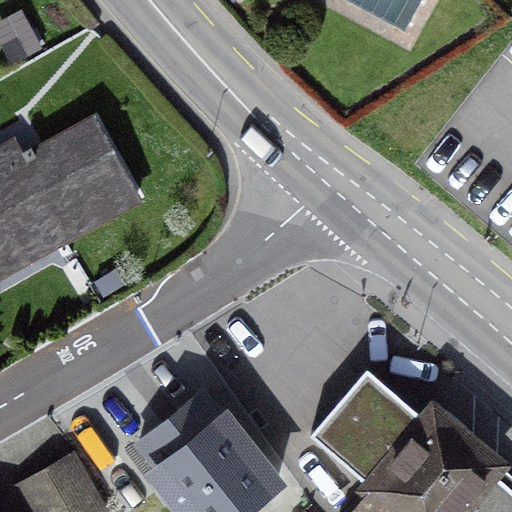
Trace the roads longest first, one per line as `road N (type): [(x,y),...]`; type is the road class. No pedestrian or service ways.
road 1 (residential): [(0,406),(200,289),(335,182)]
road 2 (secondary): [(157,0),(230,84),(335,182)]
road 3 (secondary): [(335,182),(511,331)]
